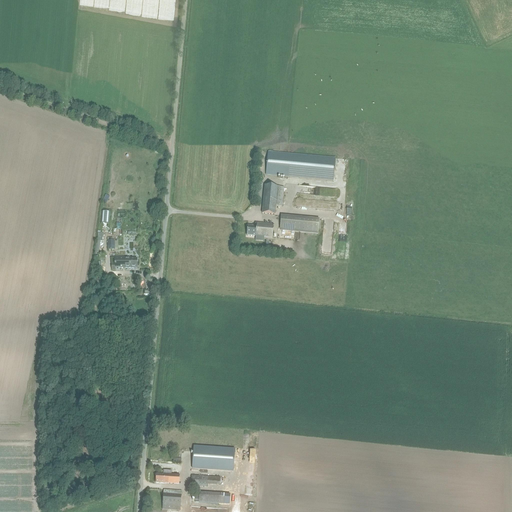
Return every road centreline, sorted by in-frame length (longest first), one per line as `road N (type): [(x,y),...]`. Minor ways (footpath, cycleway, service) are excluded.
road 1 (unclassified): [(139,511),(187,0)]
road 2 (track): [(0,84),(172,145)]
